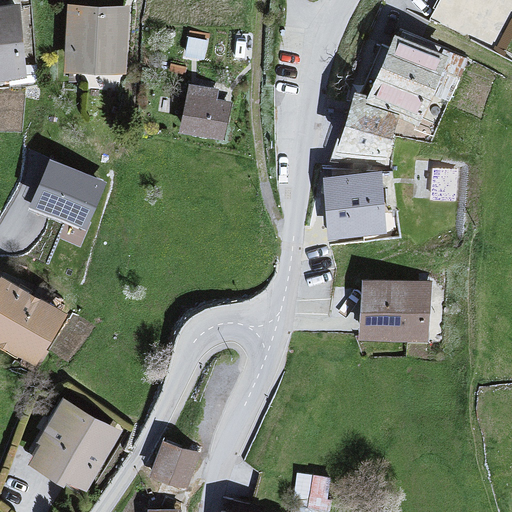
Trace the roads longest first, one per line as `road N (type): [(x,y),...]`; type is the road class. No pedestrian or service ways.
road 1 (residential): [(343,0),(320,52),(297,219),(270,332)]
road 2 (residential): [(101,511),(207,327),(227,321),(270,332)]
road 3 (track): [(290,249),(258,161),(262,0)]
road 4 (residential): [(270,332),(214,472),(210,511)]
